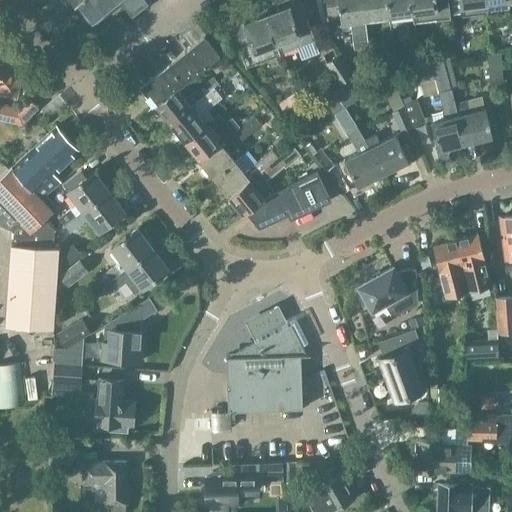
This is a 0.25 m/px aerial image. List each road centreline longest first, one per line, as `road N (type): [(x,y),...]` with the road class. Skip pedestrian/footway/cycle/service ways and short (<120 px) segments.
road 1 (residential): [(402,511),(295,271)]
road 2 (residential): [(241,282),(71,90)]
road 3 (residential): [(171,511),(177,398),(203,334),(241,282)]
road 4 (residential): [(295,271),(407,213),(511,181)]
road 5 (residential): [(71,90),(192,0)]
